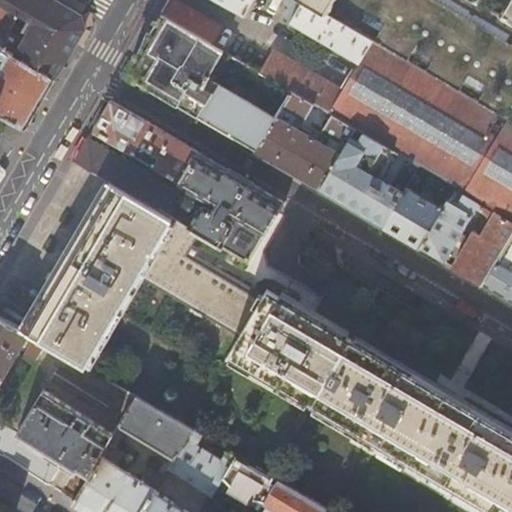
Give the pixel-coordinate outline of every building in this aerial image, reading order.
[(54,0),(0,0),(0,46),(53,78),(69,52),(84,27),(80,15),(54,0)] [(176,0),(168,0),(160,14),(212,45),(222,27),(176,0)] [(217,0),(243,15),(251,0),(217,0)] [(511,123),(305,0),(287,0),(285,4),(289,7),(284,17),(360,63),(344,91),(275,51),(261,74),(292,92),(313,104),(332,116),(355,128),(393,152),(399,155),(453,187),(490,209),(496,212),(511,221),(511,123)] [(511,23),(502,17),(477,3),(472,0),(305,0),(511,123),(511,23)] [(511,0),(472,0),(477,3),(478,0),(511,0),(502,17),(511,23),(511,0)] [(292,92),(261,74),(212,45),(160,14),(154,25),(139,50),(125,75),(158,95),(220,131),(253,151),(292,92)] [(0,114),(6,118),(24,128),(38,105),(53,78),(0,46),(0,59),(4,61),(0,68),(0,114)] [(292,92),(253,151),(286,170),(318,189),(355,128),(332,116),(323,133),(331,139),(327,147),(291,125),(296,117),(304,122),(313,104),(292,92)] [(158,129),(110,101),(100,116),(92,131),(170,176),(179,182),(196,151),(158,129)] [(355,128),(318,189),(350,208),(383,227),(403,193),(383,181),(378,178),(393,152),(355,128)] [(255,186),(196,151),(179,182),(170,176),(167,181),(174,184),(172,188),(87,138),(82,147),(74,161),(108,181),(198,234),(246,262),(283,202),(255,186)] [(399,155),(393,152),(378,178),(383,181),(399,155)] [(184,256),(198,234),(108,181),(88,215),(39,299),(21,329),(27,332),(33,336),(85,366),(136,279),(239,340),(230,356),(312,404),(350,339),(289,303),(268,290),(261,302),(243,291),(184,256)] [(441,210),(419,249),(432,256),(443,263),(476,208),(487,215),(490,209),(453,187),(441,210)] [(403,193),(383,227),(400,237),(419,249),(441,210),(406,189),(403,193)] [(511,235),(511,221),(496,212),(482,237),(475,232),(452,268),(466,277),(481,286),(511,235)] [(511,235),(481,286),(502,298),(511,303),(511,256),(509,255),(511,251),(511,235)] [(0,379),(27,332),(21,329),(0,316),(0,379)] [(136,395),(85,366),(33,336),(22,357),(33,363),(13,398),(6,395),(3,400),(9,404),(0,419),(0,454),(16,465),(47,484),(63,459),(89,474),(136,395)] [(511,511),(511,434),(448,397),(350,339),(312,404),(496,511),(511,511)] [(87,511),(140,511),(153,490),(162,476),(191,428),(136,395),(89,474),(72,503),(87,511)] [(200,433),(191,428),(162,476),(167,479),(172,472),(204,492),(201,498),(207,502),(229,463),(235,454),(226,449),(220,460),(211,454),(214,449),(208,446),(205,451),(194,444),(200,433)] [(255,466),(235,454),(229,463),(249,476),(255,466)] [(258,511),(322,511),(326,507),(278,479),(258,511)] [(153,490),(140,511),(197,511),(190,508),(188,511),(153,490)]
